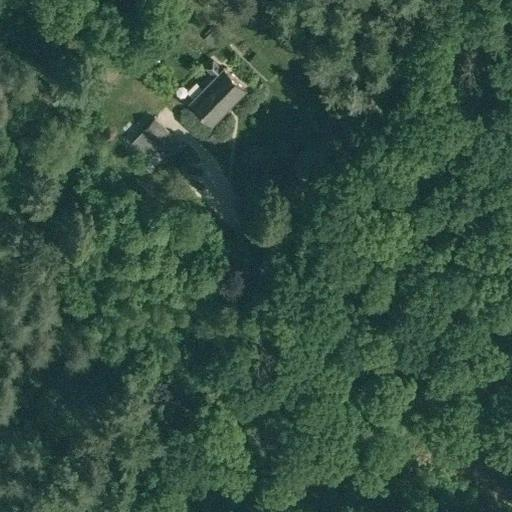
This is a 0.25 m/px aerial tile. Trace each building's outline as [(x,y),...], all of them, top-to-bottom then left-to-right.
[(216,27),(205,38),(213,46),(224,34),(216,27)] [(245,89),(221,65),(215,59),(206,67),(215,76),(190,102),(212,123),(245,89)] [(260,70),(270,80),(276,73),(267,63),(260,70)] [(298,64),(280,77),(290,89),(307,76),(298,64)] [(158,144),(170,131),(156,117),(143,129),(146,132),(158,144)] [(170,131),(158,144),(170,155),(183,142),(171,131),(170,131)]
